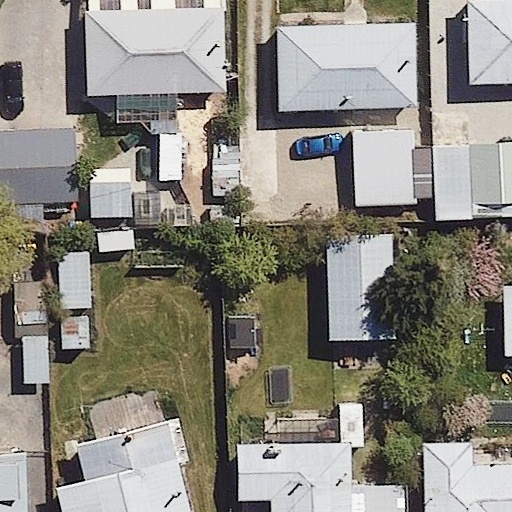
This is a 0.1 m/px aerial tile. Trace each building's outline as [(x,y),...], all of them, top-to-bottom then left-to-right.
[(220,0),(81,0),(83,98),(222,95),(220,0)] [(511,0),(460,0),(462,81),(511,79),(511,0)] [(413,23),(270,27),(273,112),(415,108),(413,23)] [(75,127),(0,130),(0,235),(44,234),(42,200),(78,199),(75,127)] [(351,129),(352,202),(417,201),(417,144),(416,128),(351,129)] [(471,143),(417,144),(417,201),(418,220),(472,219),(471,143)] [(511,159),(489,160),(490,199),(511,198),(511,159)] [(128,181),(90,181),(91,218),(128,218),(128,181)] [(131,224),(90,225),(91,251),(131,250),(131,224)] [(388,228),(317,230),(319,344),(389,343),(388,228)] [(88,249),(54,249),(55,304),(88,304),(88,249)] [(45,324),(43,258),(13,259),(15,324),(45,324)] [(511,281),(499,283),(503,356),(511,355),(511,281)] [(90,314),(55,314),(55,348),(91,348),(90,314)] [(47,330),(18,330),(19,383),(48,383),(47,330)] [(72,482),(50,487),(56,511),(189,511),(167,420),(63,445),(72,482)] [(470,439),(418,440),(418,511),(511,511),(511,460),(470,461),(470,439)] [(350,442),(229,442),(229,497),(266,497),(265,511),(402,511),(402,487),(350,487),(350,442)] [(25,511),(24,450),(0,450),(0,511),(25,511)]
